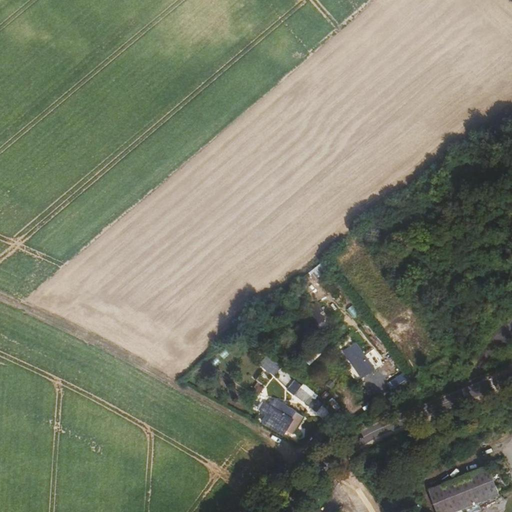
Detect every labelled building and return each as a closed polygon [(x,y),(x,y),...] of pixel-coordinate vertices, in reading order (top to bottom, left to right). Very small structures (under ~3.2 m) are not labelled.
[(305,307),(318,326),(326,321),(321,313),(325,310),(316,299),(305,307)] [(357,342),(343,352),(361,379),(375,369),(357,342)] [(327,402),(304,385),(296,396),(319,413),(327,402)] [(276,409),(268,404),(263,413),(271,418),(276,409)] [(286,434),(294,420),(276,409),(271,418),(280,424),(277,429),(286,434)] [(415,489),(422,511),(455,511),(500,497),(490,465),(415,489)]
